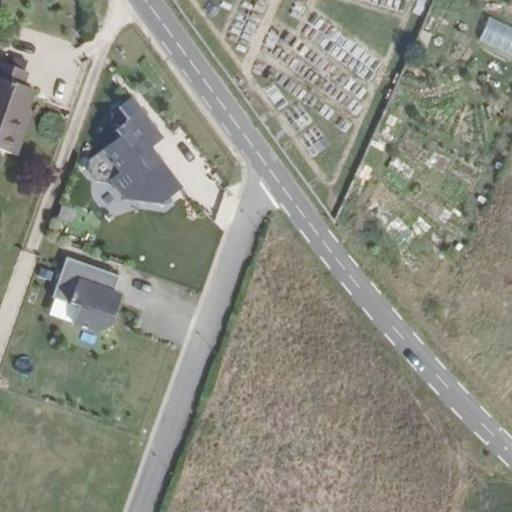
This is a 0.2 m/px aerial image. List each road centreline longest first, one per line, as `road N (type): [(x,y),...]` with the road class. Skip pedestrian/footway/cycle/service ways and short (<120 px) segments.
road 1 (residential): [(287,192),(260,201),(243,230),(140,511)]
road 2 (tertiary): [(511,446),(440,375),(287,192)]
road 3 (tertiary): [(287,192),(145,0)]
